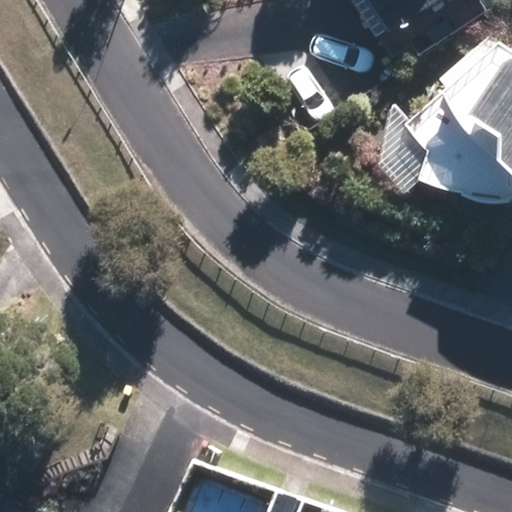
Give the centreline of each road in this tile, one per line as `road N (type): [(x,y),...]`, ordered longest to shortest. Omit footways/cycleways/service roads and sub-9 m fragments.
road 1 (residential): [(511,496),(319,432),(201,366),(116,293),(0,99)]
road 2 (residential): [(89,0),(225,196),(283,255),(365,305),(511,356)]
